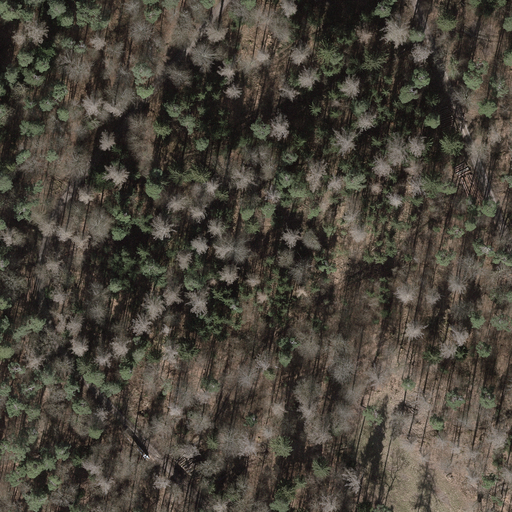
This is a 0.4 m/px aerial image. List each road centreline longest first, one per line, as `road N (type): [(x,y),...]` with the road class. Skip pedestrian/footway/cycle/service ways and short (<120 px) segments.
road 1 (track): [(217,511),(67,356),(50,251),(89,164),(223,0)]
road 2 (track): [(415,0),(511,250)]
